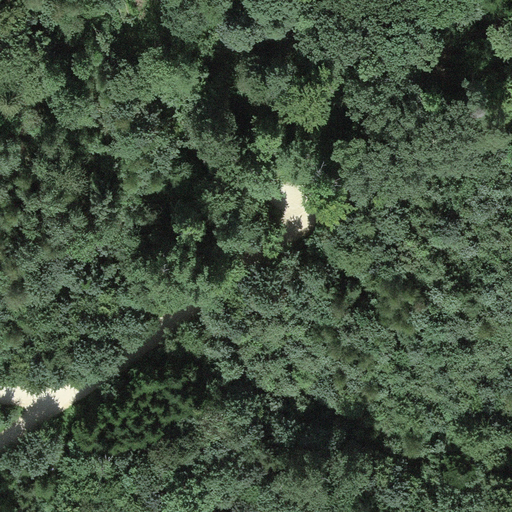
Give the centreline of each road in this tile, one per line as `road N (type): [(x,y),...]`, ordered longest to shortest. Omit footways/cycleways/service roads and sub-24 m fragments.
road 1 (track): [(511,117),(329,205),(69,394),(0,455)]
road 2 (track): [(329,205),(263,193),(190,145),(163,111),(113,0)]
